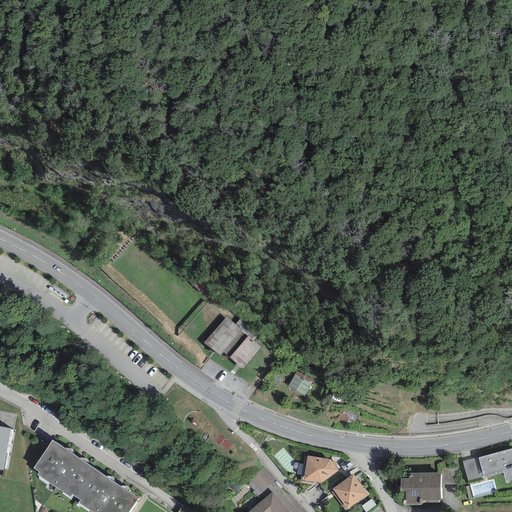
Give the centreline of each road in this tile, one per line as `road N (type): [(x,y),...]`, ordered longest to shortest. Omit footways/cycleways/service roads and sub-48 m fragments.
road 1 (tertiary): [(0,238),(89,293),(224,401)]
road 2 (tertiary): [(362,447),(422,450),(511,434)]
road 3 (tertiary): [(224,401),(300,433),(362,447)]
road 4 (residential): [(224,401),(312,511)]
